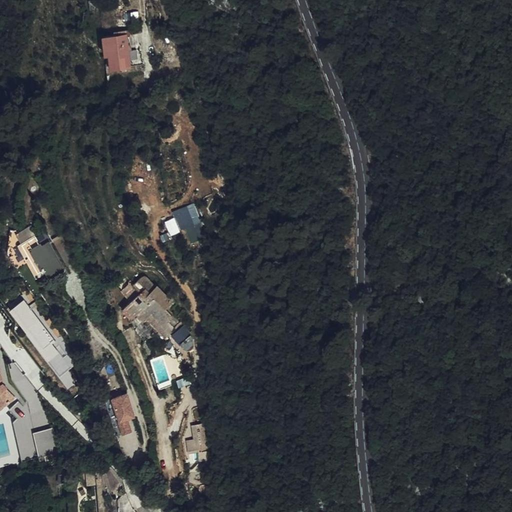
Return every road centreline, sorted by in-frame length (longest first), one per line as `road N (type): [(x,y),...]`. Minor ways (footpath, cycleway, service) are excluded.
road 1 (tertiary): [(304,0),(359,146),(367,195),(363,407),(371,511)]
road 2 (residential): [(0,332),(148,511)]
road 3 (unknown): [(156,511),(163,439),(131,341)]
